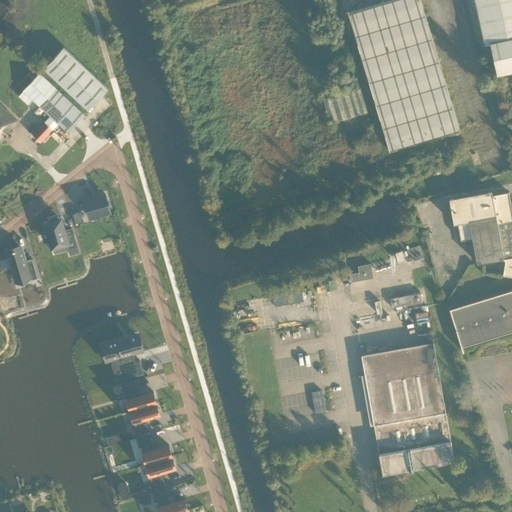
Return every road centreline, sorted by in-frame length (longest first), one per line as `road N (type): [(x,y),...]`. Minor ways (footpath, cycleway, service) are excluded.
road 1 (residential): [(221,511),(113,142),(0,235)]
road 2 (unknown): [(45,198),(100,373)]
